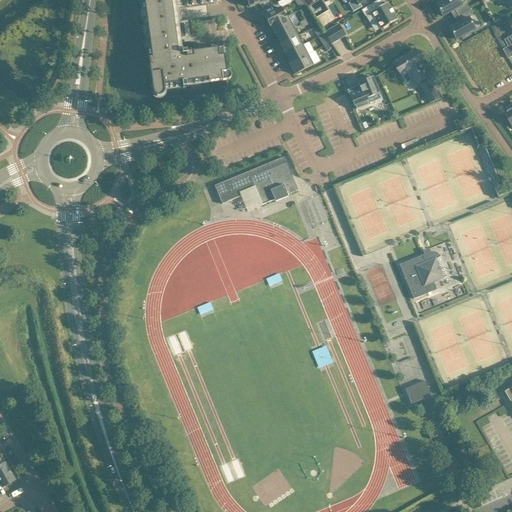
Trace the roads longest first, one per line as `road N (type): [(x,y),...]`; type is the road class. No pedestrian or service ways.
road 1 (residential): [(181,511),(116,394),(100,305),(121,236),(189,180),(194,161),(184,133)]
road 2 (secondary): [(56,185),(72,324),(101,423)]
road 3 (secondary): [(101,423),(79,270),(77,187)]
road 4 (residential): [(423,27),(279,98)]
